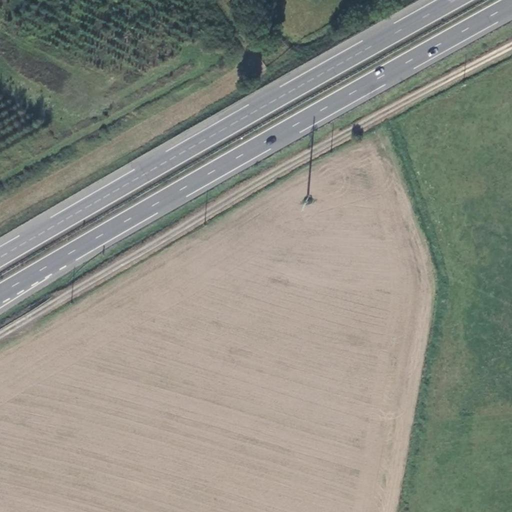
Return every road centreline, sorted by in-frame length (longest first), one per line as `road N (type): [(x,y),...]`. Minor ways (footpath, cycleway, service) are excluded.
road 1 (trunk): [(0,294),(511,3)]
road 2 (track): [(511,51),(368,123),(0,339)]
road 3 (trunk): [(454,0),(0,257)]
